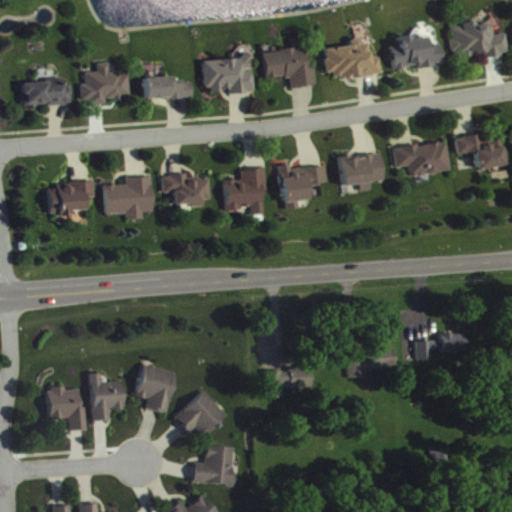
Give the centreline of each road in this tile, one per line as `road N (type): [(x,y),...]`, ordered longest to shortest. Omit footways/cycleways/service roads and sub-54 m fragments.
road 1 (residential): [(0,149),(292,122),(511,89)]
road 2 (secondary): [(0,295),(511,260)]
road 3 (residential): [(5,468),(139,460)]
